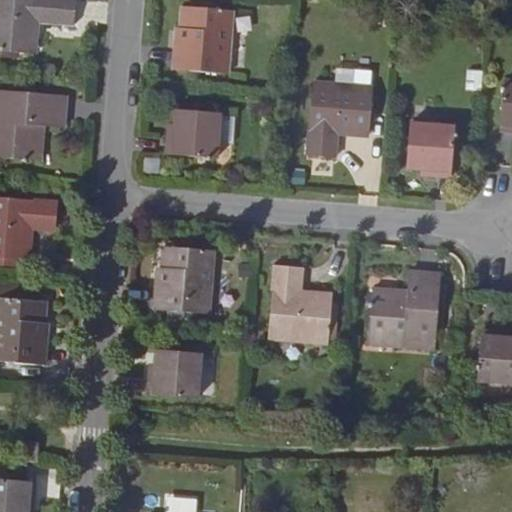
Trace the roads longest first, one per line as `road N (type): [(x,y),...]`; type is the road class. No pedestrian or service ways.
road 1 (residential): [(111,198),(478,225)]
road 2 (residential): [(111,198),(86,511)]
road 3 (residential): [(127,0),(111,198)]
